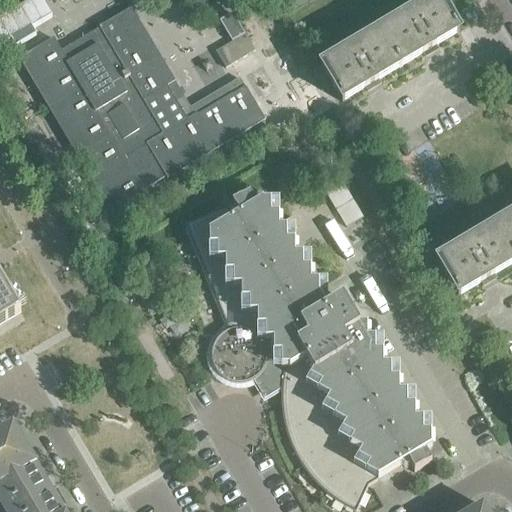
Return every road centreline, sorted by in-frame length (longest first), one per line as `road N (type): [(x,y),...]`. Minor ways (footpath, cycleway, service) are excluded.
road 1 (residential): [(481,480),(311,198)]
road 2 (residential): [(103,511),(21,377)]
road 3 (residential): [(378,119),(511,41)]
